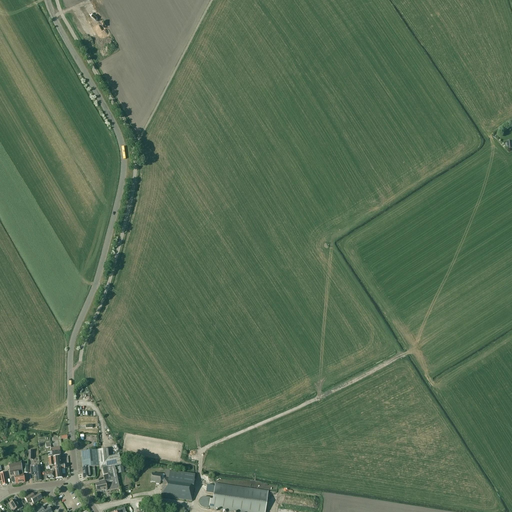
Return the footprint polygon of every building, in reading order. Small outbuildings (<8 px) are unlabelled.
[(107,450),(97,451),(99,470),(100,470),(101,475),(103,475),(103,478),(104,478),(104,481),(105,481),(106,486),(108,485),(108,488),(116,487),(117,493),(120,492),(115,467),(121,465),(119,455),(108,458),(107,450)] [(53,461),(55,479),(62,478),(61,469),(64,468),(64,469),(64,464),(63,464),(63,465),(61,465),(60,460),(60,457),(59,457),(59,455),(60,455),(59,451),(51,452),(52,458),(52,461),(53,461)] [(81,452),(83,468),(82,468),(83,479),(95,477),(94,467),(99,467),(97,451),(81,452)] [(15,484),(20,483),(18,472),(22,471),(21,463),(8,465),(10,473),(14,472),(15,476),(14,477),(12,478),(11,479),(12,482),(13,483),(15,483),(15,484)] [(40,467),(30,468),(31,476),(35,475),(36,481),(41,481),(40,472),(40,467)] [(194,482),(195,474),(169,471),(168,478),(164,477),(164,475),(161,475),(161,474),(156,473),(156,474),(151,474),(150,482),(155,483),(160,484),(160,481),(163,481),(161,497),(192,501),(194,487),(193,486),(194,482)] [(54,472),(43,473),(44,480),(49,480),(55,479),(54,472)] [(105,481),(104,481),(98,482),(99,484),(95,484),(97,492),(107,490),(106,486),(105,481)] [(203,508),(204,508),(209,509),(209,508),(233,511),(264,511),(268,492),(215,484),(213,498),(210,498),(205,497),(204,497),(203,497),(203,498),(202,498),(201,498),(201,499),(200,499),(200,500),(200,501),(199,502),(199,503),(199,504),(200,504),(200,505),(200,506),(201,507),(202,507),(203,508)] [(33,504),(42,499),(39,493),(34,496),(32,494),(24,498),(27,503),(31,501),(33,504)] [(23,508),(19,503),(17,504),(14,500),(9,504),(11,507),(9,508),(9,509),(10,511),(11,511),(13,510),(13,511),(17,509),(18,511),(23,508)]
